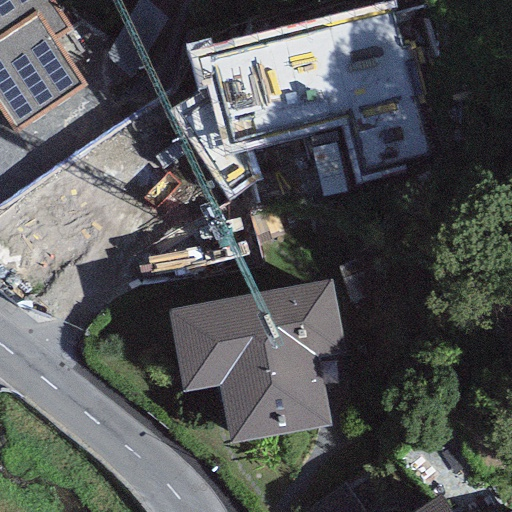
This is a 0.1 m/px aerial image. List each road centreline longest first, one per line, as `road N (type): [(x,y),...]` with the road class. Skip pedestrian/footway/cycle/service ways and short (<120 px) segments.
road 1 (unknown): [(0,184),(162,74),(181,38),(185,0)]
road 2 (residential): [(0,345),(163,486),(182,511)]
